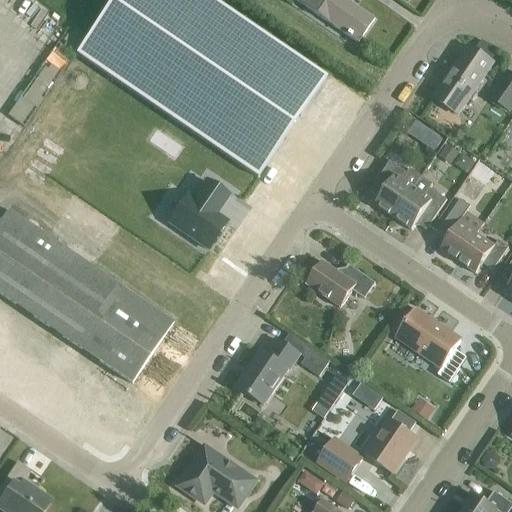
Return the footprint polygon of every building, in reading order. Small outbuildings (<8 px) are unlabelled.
[(258,178),(326,79),(210,0),(113,0),(77,55),(258,178)] [(358,44),(374,21),(344,1),(344,0),(295,0),(295,1),(358,44)] [(458,116),(494,63),(470,48),(435,100),(458,116)] [(511,110),(511,75),(507,73),(490,98),(511,113),(511,110)] [(26,95),(8,116),(23,128),(41,107),(26,95)] [(413,119),(402,136),(420,147),(429,129),(413,119)] [(446,147),(437,159),(449,167),(458,156),(446,147)] [(456,165),(467,174),(475,163),(464,155),(456,165)] [(394,220),(419,183),(421,179),(409,171),(406,175),(390,164),(370,194),(380,200),(375,207),(394,220)] [(419,183),(394,220),(412,232),(417,226),(427,232),(447,202),(430,191),(433,187),(421,179),(419,183)] [(187,197),(168,225),(208,252),(227,224),(215,216),(227,198),(206,183),(193,201),(187,197)] [(458,264),(477,237),(484,226),(466,215),(471,209),(460,202),(438,235),(447,242),(441,252),(458,264)] [(9,211),(0,223),(0,294),(132,385),(174,324),(9,211)] [(493,273),(509,250),(498,243),(494,249),(477,237),(458,264),(476,276),(483,266),(493,273)] [(511,300),(511,263),(501,279),(511,285),(505,295),(511,300)] [(342,277),(323,264),(307,287),(341,310),(353,293),(365,301),(375,286),(349,267),(342,277)] [(404,314),(391,333),(397,337),(396,339),(443,370),(438,377),(450,385),(466,360),(455,352),(461,343),(414,312),(410,318),(404,314)] [(283,346),(279,343),(268,358),(262,353),(237,389),(263,407),(288,372),(289,373),(299,357),(283,346)] [(345,364),(343,367),(352,375),(360,365),(357,362),(345,364)] [(331,386),(324,395),(336,404),(343,394),(331,386)] [(420,401),(413,412),(425,421),(432,410),(420,401)] [(417,441),(412,437),(419,426),(399,413),(392,423),(389,422),(365,457),(393,476),(417,441)] [(362,461),(334,442),(318,465),(347,484),(362,461)] [(255,484),(205,450),(179,488),(205,506),(213,493),(238,510),(255,484)] [(485,455),(480,463),(484,472),(493,472),(499,465),(495,456),(485,455)] [(0,509),(4,511),(45,511),(51,503),(23,484),(31,473),(17,464),(0,488),(0,499),(2,501),(0,502),(0,509)] [(510,511),(511,510),(511,506),(494,494),(486,505),(473,496),(462,511),(510,511)] [(370,511),(349,497),(342,507),(349,511),(370,511)] [(338,511),(323,501),(315,511),(338,511)]
